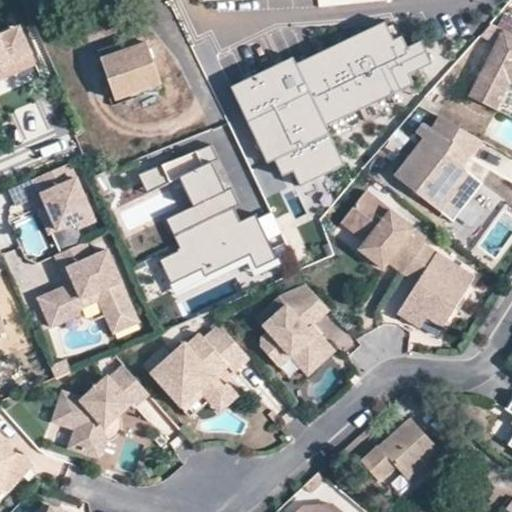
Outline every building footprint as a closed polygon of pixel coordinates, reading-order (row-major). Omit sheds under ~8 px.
[(295,54),(232,85),(268,159),(278,154),(286,171),(295,167),(302,181),(350,158),(331,118),(417,78),(412,67),(433,57),(423,36),(409,43),(403,31),(394,35),(386,19),(299,61),(295,54)] [(196,50),(206,47),(198,21),(188,24),(196,50)] [(0,36),(0,42),(21,33),(18,28),(0,36)] [(0,68),(30,55),(21,33),(0,42),(0,68)] [(497,111),(509,86),(511,87),(511,37),(502,33),(470,98),(497,111)] [(94,52),(97,59),(141,40),(139,34),(94,52)] [(113,92),(115,99),(140,87),(159,79),(141,40),(97,59),(113,92)] [(28,140),(48,131),(35,101),(15,110),(28,140)] [(459,167),(453,162),(459,154),(465,159),(469,155),(476,160),(484,143),(436,116),(427,128),(418,122),(410,131),(421,139),(392,176),(439,213),(455,192),(451,189),(462,174),(464,170),(459,167)] [(453,162),(459,167),(465,159),(459,154),(453,162)] [(79,228),(95,221),(77,178),(70,162),(34,174),(42,194),(46,192),(49,198),(45,200),(47,204),(38,208),(49,232),(76,222),(79,228)] [(229,189),(215,162),(185,177),(203,211),(179,223),(192,250),(168,263),(175,277),(207,261),(212,271),(254,250),(264,270),(283,260),(259,213),(244,221),(239,212),(249,207),(237,185),(229,189)] [(451,189),(455,192),(468,201),(479,187),(462,174),(451,189)] [(11,188),(15,202),(32,197),(28,183),(11,188)] [(344,217),(366,235),(362,241),(356,247),(369,258),(381,266),(386,260),(402,273),(420,244),(423,239),(362,193),(344,217)] [(338,223),(348,229),(362,241),(366,235),(344,217),(338,223)] [(37,225),(20,230),(27,253),(44,248),(37,225)] [(99,300),(108,319),(134,308),(108,248),(93,255),(86,241),(55,255),(68,284),(70,289),(64,293),(61,287),(43,295),(41,301),(52,326),(79,314),(82,307),(99,300)] [(420,244),(402,273),(415,282),(396,313),(419,328),(425,319),(433,315),(445,322),(473,278),(420,244)] [(356,247),(353,251),(365,261),(369,258),(356,247)] [(68,284),(61,287),(64,293),(70,289),(68,284)] [(278,367),(289,357),(297,351),(314,368),(335,350),(319,334),(312,335),(306,329),(312,324),(327,310),(306,286),(280,298),(257,318),(268,331),(259,338),(259,347),(278,367)] [(433,315),(425,319),(441,328),(445,322),(433,315)] [(216,379),(212,376),(227,362),(230,366),(235,371),(248,358),(219,324),(203,338),(199,334),(186,344),(183,342),(168,356),(161,348),(143,365),(186,412),(204,395),(211,403),(224,389),(216,379)] [(312,335),(319,334),(312,324),(306,329),(312,335)] [(297,351),(289,357),(306,376),(314,368),(297,351)] [(212,376),(216,379),(230,366),(227,362),(212,376)] [(104,425),(102,422),(108,417),(111,418),(115,415),(127,403),(132,406),(146,393),(122,366),(108,380),(105,379),(82,400),(62,393),(52,423),(74,430),(67,448),(96,458),(103,440),(104,437),(100,436),(104,425)] [(226,387),(224,389),(211,403),(220,412),(235,398),(226,387)] [(112,441),(115,440),(119,438),(121,434),(123,430),(123,425),(122,422),(120,418),(115,415),(111,418),(108,417),(102,422),(104,425),(100,436),(104,437),(103,440),(108,441),(112,441)] [(393,464),(404,476),(419,463),(435,447),(410,419),(361,462),(376,479),(393,464)] [(0,442),(0,448),(12,452),(13,448),(0,442)] [(0,492),(1,490),(9,492),(31,468),(28,458),(12,452),(0,448),(0,492)] [(404,476),(411,483),(425,470),(419,463),(404,476)]
